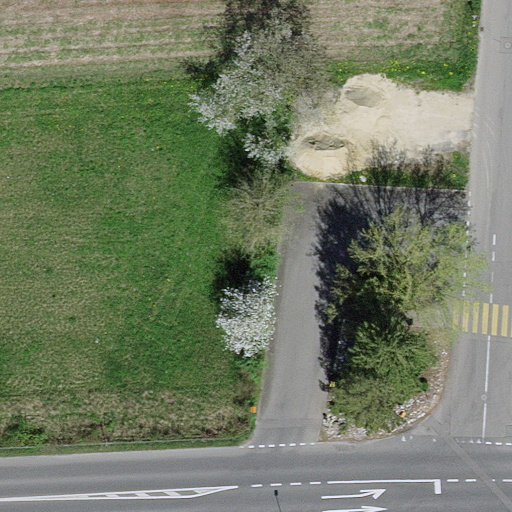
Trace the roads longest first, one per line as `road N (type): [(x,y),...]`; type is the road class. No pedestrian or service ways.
road 1 (secondary): [(0,500),(481,484)]
road 2 (residential): [(481,484),(511,13)]
